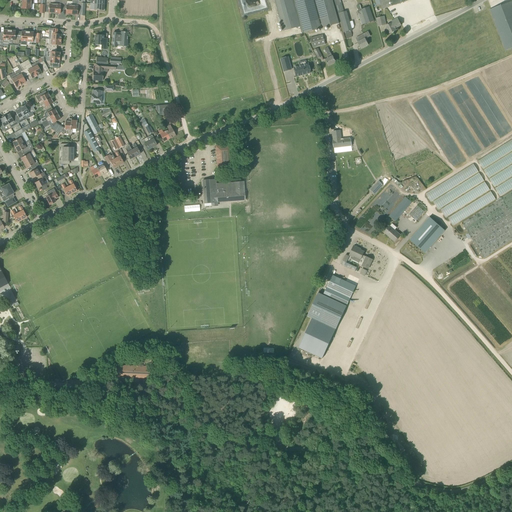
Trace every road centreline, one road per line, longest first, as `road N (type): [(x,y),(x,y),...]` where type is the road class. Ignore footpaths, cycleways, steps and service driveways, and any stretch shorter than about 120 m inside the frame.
road 1 (unclassified): [(511,467),(450,491),(299,441),(249,441),(53,382),(0,381)]
road 2 (unclassified): [(44,219),(317,88)]
road 3 (unclassified): [(317,88),(332,212),(404,259)]
road 4 (track): [(324,111),(397,99),(511,53)]
road 5 (unclassified): [(317,88),(481,0)]
road 6 (track): [(404,259),(511,373)]
road 7 (track): [(189,143),(157,30),(160,0)]
